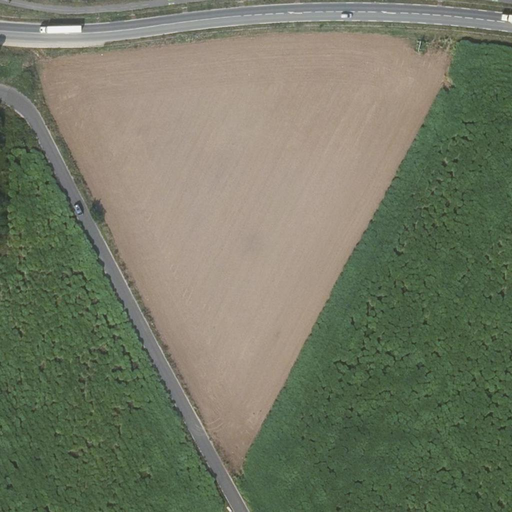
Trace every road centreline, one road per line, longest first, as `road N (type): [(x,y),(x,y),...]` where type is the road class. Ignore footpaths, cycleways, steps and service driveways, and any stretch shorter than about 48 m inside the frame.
road 1 (primary): [(511,22),(304,10),(62,35),(6,32)]
road 2 (unclassified): [(0,97),(36,125),(243,511)]
